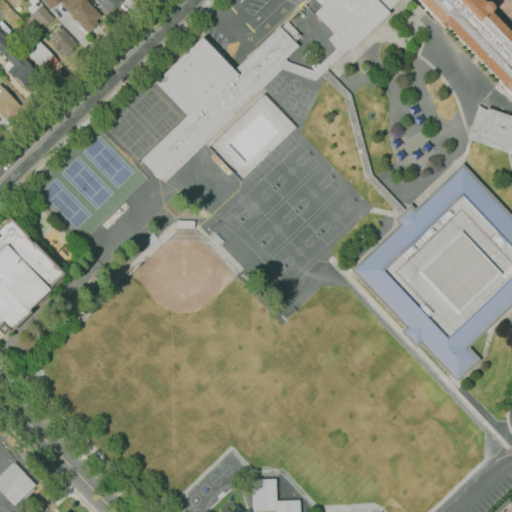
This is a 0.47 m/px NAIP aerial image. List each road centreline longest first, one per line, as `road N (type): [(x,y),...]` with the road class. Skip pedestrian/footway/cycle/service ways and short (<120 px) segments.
road 1 (secondary): [(0,176),(181,0)]
road 2 (tertiary): [(114,511),(0,391)]
